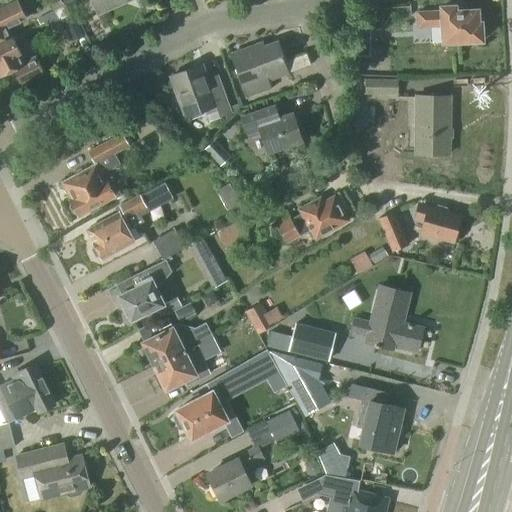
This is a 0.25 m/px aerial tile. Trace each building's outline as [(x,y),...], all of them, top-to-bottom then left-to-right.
[(0,45),(12,40),(7,30),(27,20),(17,0),(0,8),(0,45)] [(81,0),(82,3),(88,0),(93,0),(100,13),(129,0),(81,0)] [(72,14),(71,11),(64,4),(65,6),(36,20),(39,26),(47,22),(49,26),(60,21),(72,14)] [(455,12),(454,7),(440,7),(440,10),(416,12),(417,29),(441,28),(442,42),(480,40),(480,38),(484,36),(484,27),(480,26),(480,23),(477,23),(477,11),(455,12)] [(60,21),(71,43),(84,37),(72,14),(60,21)] [(13,39),(12,40),(0,45),(0,77),(13,71),(20,87),(44,75),(36,57),(25,62),(13,39)] [(286,74),(282,62),(276,44),(263,49),(261,46),(251,50),(251,49),(229,57),(243,99),(270,90),(267,80),(286,74)] [(204,80),(199,67),(170,77),(184,118),(204,111),(208,122),(225,116),(227,122),(240,109),(238,105),(230,108),(218,76),(204,80)] [(371,80),(365,80),(365,95),(369,95),(398,95),(398,80),(371,80)] [(448,153),(448,97),(416,97),(416,153),(448,153)] [(279,118),(275,106),(242,117),(249,139),(261,135),(267,154),(301,143),(292,114),(279,118)] [(104,182),(100,175),(112,169),(120,165),(114,155),(129,147),(122,133),(87,152),(95,166),(62,183),(71,199),(69,200),(71,203),(69,207),(72,214),(77,214),(78,217),(119,195),(111,178),(104,182)] [(221,166),(230,157),(214,141),(205,150),(221,166)] [(148,212),(163,204),(174,198),(165,181),(139,195),(115,208),(117,214),(86,231),(93,244),(91,250),(95,257),(101,259),(102,259),(134,242),(128,230),(143,222),(138,213),(147,208),(148,212)] [(345,209),(338,195),(323,203),(320,199),(299,210),(301,214),(291,219),(289,217),(276,225),(287,244),(300,237),(311,230),(316,240),(349,222),(342,211),(345,209)] [(234,196),(222,203),(225,210),(238,203),(234,196)] [(436,209),(429,207),(429,206),(418,203),(413,219),(424,222),(421,234),(453,243),(461,217),(447,213),(448,209),(437,206),(436,209)] [(392,252),(409,245),(394,212),(377,219),(392,252)] [(184,248),(174,229),(152,241),(163,260),(184,248)] [(189,246),(197,261),(212,289),(227,280),(212,252),(204,238),(189,246)] [(367,274),(380,265),(372,254),(359,263),(367,274)] [(131,320),(162,304),(156,291),(172,272),(166,259),(116,285),(117,286),(122,295),(119,297),(124,306),(123,310),(126,318),(130,318),(131,320)] [(403,317),(409,294),(379,286),(371,322),(353,318),(350,333),(367,337),(366,342),(392,348),(394,340),(418,346),(422,328),(398,322),(400,316),(403,317)] [(177,297),(162,304),(167,314),(182,306),(177,297)] [(266,313),(261,303),(244,312),(255,330),(257,334),(273,324),(272,323),(282,317),(276,307),(266,313)] [(197,345),(210,337),(212,336),(206,323),(195,328),(179,324),(171,328),(169,325),(158,330),(160,333),(142,342),(144,346),(143,348),(146,354),(148,355),(154,366),(197,345)] [(270,331),(266,346),(327,362),(334,334),(294,324),(291,336),(270,331)] [(197,345),(154,366),(159,377),(158,380),(161,386),(164,387),(165,390),(183,381),(185,384),(196,378),(189,364),(194,361),(193,358),(201,354),(202,355),(216,348),(210,337),(197,345)] [(205,385),(209,392),(211,392),(214,399),(275,367),(266,350),(205,385)] [(316,381),(320,363),(287,355),(283,376),(301,411),(321,401),(310,379),(316,381)] [(34,365),(18,373),(19,377),(0,386),(0,411),(6,423),(16,419),(36,409),(38,413),(54,406),(34,365)] [(358,445),(372,448),(394,453),(404,409),(385,405),(388,392),(350,384),(347,398),(368,402),(365,416),(355,413),(348,440),(359,442),(358,445)] [(226,421),(214,399),(211,392),(209,392),(200,397),(199,394),(191,398),(192,402),(176,411),(177,414),(174,419),(179,429),(186,430),(191,440),(226,421)] [(277,444),(299,433),(301,437),(309,433),(306,427),(303,429),(302,428),(304,427),(296,411),(290,414),(289,410),(266,421),(244,432),(252,448),(257,445),(259,449),(276,441),(277,444)] [(0,461),(2,461),(0,451),(0,450),(15,447),(9,423),(0,425),(0,461)] [(68,460),(64,443),(14,455),(21,480),(35,476),(42,499),(64,494),(70,497),(80,494),(83,489),(87,488),(79,457),(68,460)] [(219,500),(251,485),(243,470),(264,459),(257,445),(252,448),(233,457),(234,461),(206,474),(219,500)] [(339,455),(321,462),(326,475),(344,478),(348,457),(339,455)] [(324,475),(318,479),(323,491),(336,495),(334,503),(341,505),(339,511),(382,511),(385,500),(357,491),(359,480),(344,478),(326,475),(324,475)]
